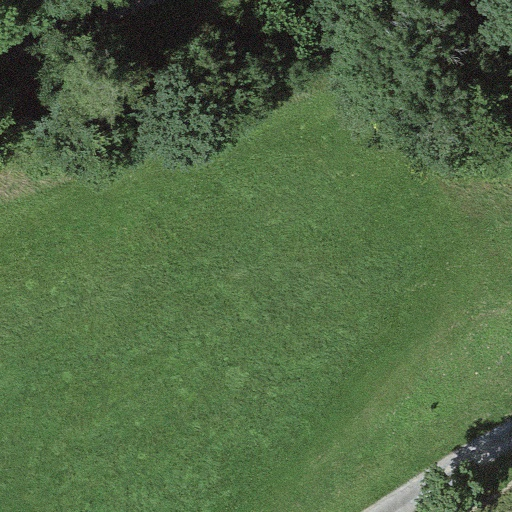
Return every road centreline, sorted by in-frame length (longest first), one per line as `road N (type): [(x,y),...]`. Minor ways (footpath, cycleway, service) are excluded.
road 1 (track): [(134,0),(0,55)]
road 2 (track): [(511,436),(392,511)]
